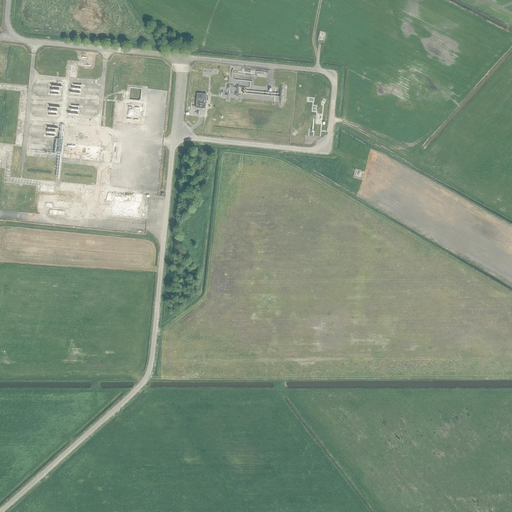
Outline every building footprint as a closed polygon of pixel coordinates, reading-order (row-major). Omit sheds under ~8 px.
[(69,65),(68,76),(72,77),(73,72),(76,73),(76,74),(77,74),(78,66),(69,65)] [(197,93),(196,108),(206,109),(206,100),(208,101),(208,97),(207,97),(207,94),(197,93)] [(129,122),(141,124),(143,104),(139,103),(139,100),(129,99),(128,110),(130,110),(129,122)] [(70,205),(78,206),(80,185),(51,181),(50,189),(55,190),(52,211),(61,212),(61,209),(69,210),(70,205)] [(143,218),(145,194),(113,191),(112,208),(113,209),(112,215),(143,218)]
